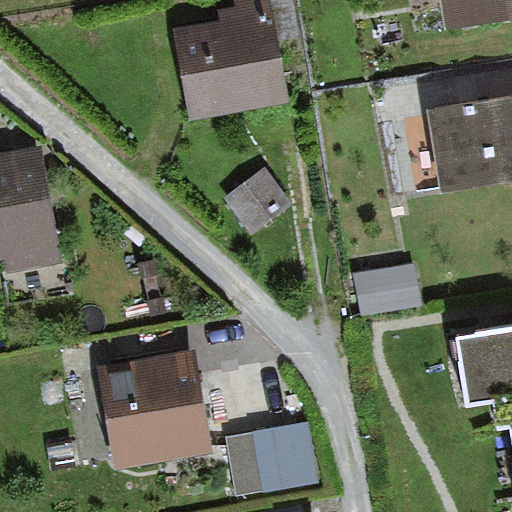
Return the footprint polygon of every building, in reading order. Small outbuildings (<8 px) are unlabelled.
[(224,22),(174,30),(189,118),(287,102),(269,0),(236,0),(237,6),(222,9),(224,22)] [(511,0),(439,0),(445,35),(511,24),(511,0)] [(511,102),(430,117),(443,189),(511,176),(511,102)] [(27,158),(0,164),(0,257),(47,247),(27,158)] [(268,166),(224,197),(252,236),(296,205),(268,166)] [(413,263),(354,275),(362,317),(421,306),(413,263)] [(466,405),(497,399),(501,425),(511,422),(511,324),(454,334),(466,405)] [(192,351),(96,369),(115,470),(211,451),(192,351)] [(322,480),(310,425),(230,438),(239,496),(322,480)]
